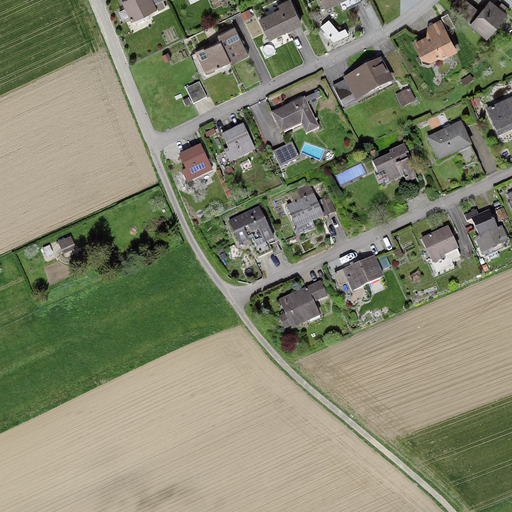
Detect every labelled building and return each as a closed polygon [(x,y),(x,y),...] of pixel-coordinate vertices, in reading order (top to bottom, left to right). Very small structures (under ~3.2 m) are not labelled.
[(163,0),(126,0),(120,3),(131,24),(157,12),(154,5),(164,1),(163,0)] [(320,0),(326,11),(348,0),(320,0)] [(476,10),(462,0),(456,0),(451,7),(469,20),(476,10)] [(280,12),(260,22),(270,42),(302,27),(290,2),(278,7),(280,12)] [(508,17),(490,3),(470,27),(488,42),(508,17)] [(332,19),(323,27),(334,41),(344,33),(332,19)] [(428,39),(415,46),(426,68),(458,54),(443,21),(427,28),(428,39)] [(221,44),(197,55),(206,76),(248,56),(235,29),(218,37),(221,44)] [(346,84),(333,89),(344,110),(394,86),(382,62),(344,80),(346,84)] [(199,84),(186,91),(194,106),(207,99),(199,84)] [(410,91),(396,98),(402,111),(417,103),(410,91)] [(304,99),(272,115),(282,135),(302,126),(307,136),(319,130),(304,99)] [(511,101),(488,113),(500,138),(511,132),(511,101)] [(244,125),(222,136),(230,152),(226,154),(231,164),(257,152),(244,125)] [(461,125),(428,141),(440,165),(473,149),(461,125)] [(202,146),(180,156),(187,171),(183,173),(189,184),(214,173),(202,146)] [(288,146),(273,152),(279,167),(294,161),(288,146)] [(405,202),(417,196),(410,181),(416,178),(402,149),(390,155),(391,157),(373,166),(379,177),(387,173),(391,181),(403,175),(406,182),(397,187),(405,202)] [(315,196),(286,209),(297,232),(335,215),(328,199),(319,203),(315,196)] [(258,259),(272,253),(267,243),(274,239),(260,209),(229,224),(239,244),(252,237),(255,244),(252,246),(258,259)] [(477,212),(465,217),(468,223),(473,221),(480,237),(477,238),(484,253),(509,242),(502,228),(497,230),(489,213),(479,217),(477,212)] [(448,230),(422,241),(436,271),(461,260),(448,230)] [(72,239),(58,245),(63,256),(76,250),(72,239)] [(375,258),(335,276),(341,289),(350,285),(354,293),(385,279),(375,258)] [(320,284),(281,302),(294,331),(321,319),(314,305),(327,298),(320,284)]
